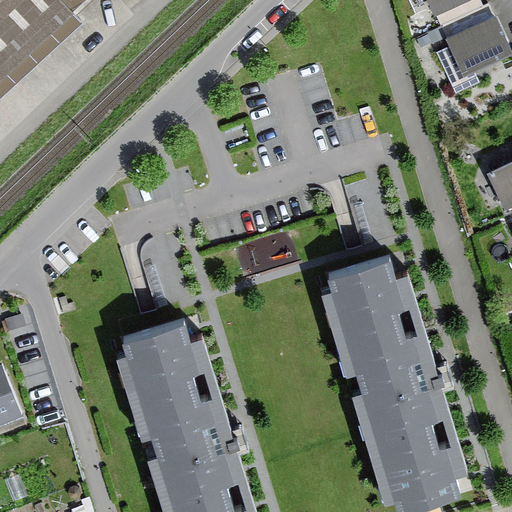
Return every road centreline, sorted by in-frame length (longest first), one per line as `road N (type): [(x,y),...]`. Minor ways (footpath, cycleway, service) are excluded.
road 1 (residential): [(23,243),(272,0)]
road 2 (residential): [(23,243),(106,511)]
road 3 (residential): [(0,157),(163,0)]
